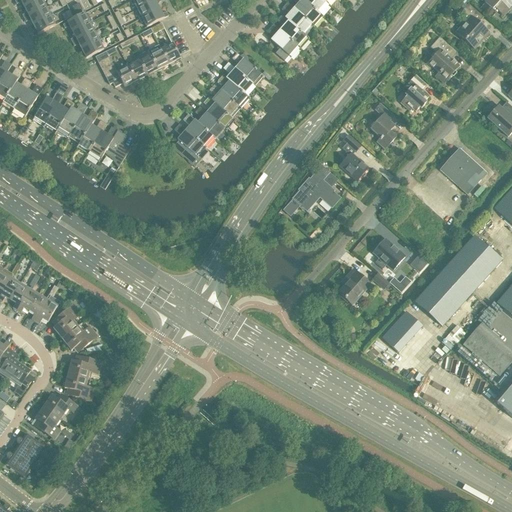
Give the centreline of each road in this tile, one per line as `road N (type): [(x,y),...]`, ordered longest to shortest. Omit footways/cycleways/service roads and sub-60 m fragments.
road 1 (secondary): [(180,319),(511,508)]
road 2 (secondary): [(511,490),(235,332)]
road 3 (residential): [(305,283),(511,53)]
road 4 (residential): [(0,31),(142,116),(159,109),(204,61)]
road 5 (secondary): [(217,263),(364,72)]
road 6 (tertiary): [(43,511),(130,404),(180,319)]
road 7 (secondary): [(190,303),(0,181)]
road 8 (secondary): [(0,194),(180,319)]
road 9 (residential): [(0,442),(49,363),(40,345),(0,319)]
